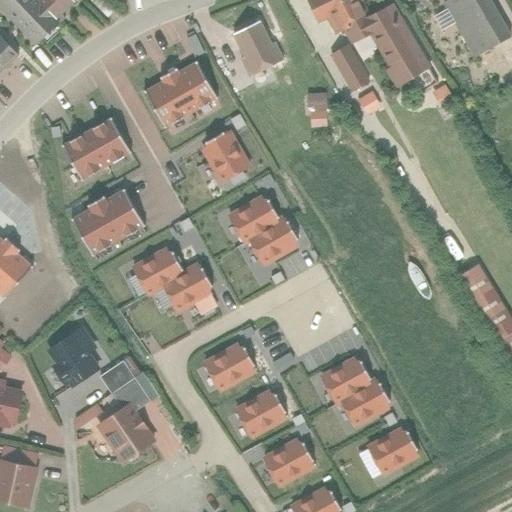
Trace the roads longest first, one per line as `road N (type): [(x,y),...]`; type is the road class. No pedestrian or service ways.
road 1 (residential): [(295,315),(275,280),(152,350),(206,440)]
road 2 (unknown): [(90,35),(165,193)]
road 3 (residential): [(131,9),(5,107)]
road 4 (residential): [(32,248),(5,107)]
